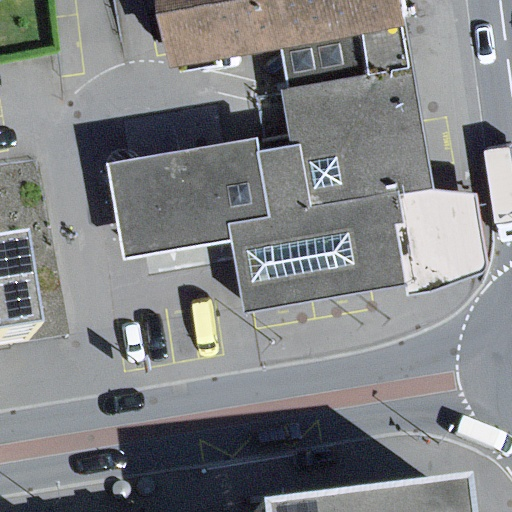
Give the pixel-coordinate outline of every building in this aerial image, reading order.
[(183,0),(195,60),(375,26),(416,19),(422,18),(419,0),(183,0)] [(286,216),(245,223),(247,237),(260,311),(418,283),(408,224),(417,222),(412,193),(446,187),(416,19),(375,26),(383,72),(296,87),(307,146),(275,151),(286,216)] [(286,216),(275,151),(272,136),(126,161),(142,255),(247,237),(245,223),(286,216)] [(467,189),(446,187),(412,193),(417,222),(408,224),(418,283),(421,295),(444,290),(475,279),(489,274),(497,270),(499,267),(500,263),(500,260),(488,191),(467,189)] [(0,352),(30,348),(16,258),(0,260),(0,352)]
